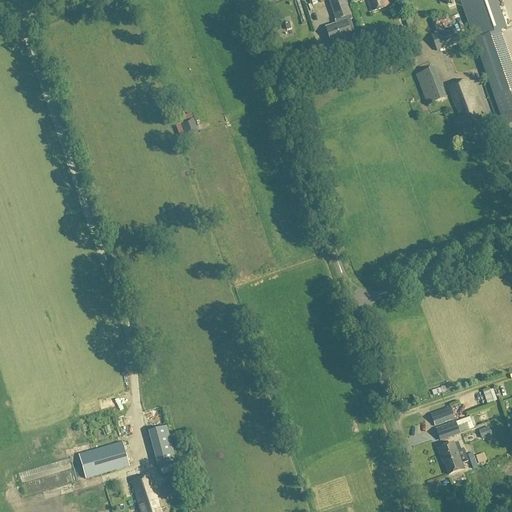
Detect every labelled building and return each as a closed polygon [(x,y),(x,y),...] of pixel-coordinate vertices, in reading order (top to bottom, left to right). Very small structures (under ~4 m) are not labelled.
[(328,0),(336,21),(350,17),(344,0),(328,0)] [(388,6),(385,0),(366,0),(371,12),(388,6)] [(444,0),(445,2),(452,0),(459,0),(460,2),(474,41),(507,30),(496,0),(444,0)] [(335,26),(327,29),(332,45),(352,38),(350,33),(354,31),(350,21),(352,20),(351,16),(350,17),(336,21),(334,22),(335,26)] [(434,36),(431,36),(437,52),(457,46),(452,29),(444,32),(443,31),(451,28),(447,16),(432,20),(435,32),(433,33),(434,36)] [(416,77),(427,106),(446,99),(435,70),(416,77)] [(466,82),(448,89),(456,112),(457,112),(460,120),(454,123),(459,135),(482,127),(466,82)] [(511,111),(511,92),(494,98),(500,116),(511,111)] [(336,107),(338,115),(347,113),(345,105),(336,107)] [(192,120),(181,125),(178,118),(172,121),(180,139),(185,137),(185,138),(197,133),(196,133),(192,120)] [(433,397),(444,393),(442,388),(431,392),(433,397)] [(144,428),(161,424),(153,390),(136,393),(144,428)] [(483,394),(487,405),(497,402),(495,396),(494,396),(493,391),(483,394)] [(66,407),(67,414),(85,412),(84,405),(66,407)] [(449,409),(431,416),(435,426),(453,420),(449,409)] [(473,428),(470,419),(437,431),(441,442),(459,435),(458,433),(473,428)] [(99,443),(100,446),(101,449),(79,456),(85,480),(128,468),(122,443),(109,447),(108,441),(119,437),(115,421),(59,438),(63,453),(99,443)] [(158,468),(159,467),(161,476),(176,471),(174,463),(165,428),(149,432),(158,468)] [(456,453),(453,445),(438,451),(444,466),(445,465),(450,476),(465,470),(463,464),(468,462),(463,450),(456,453)] [(160,511),(149,477),(130,483),(139,511),(160,511)]
